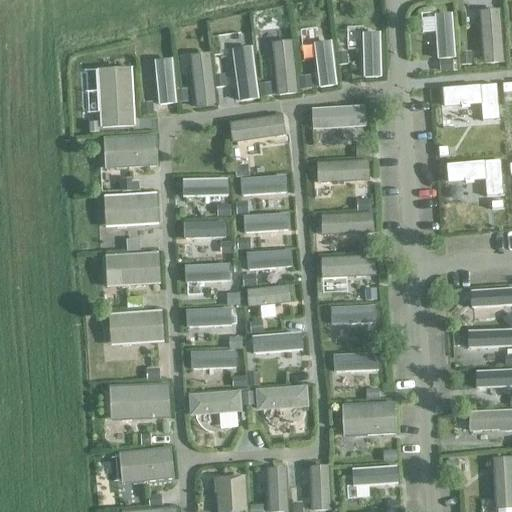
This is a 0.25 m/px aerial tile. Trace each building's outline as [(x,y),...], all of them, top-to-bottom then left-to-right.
[(498,11),(477,12),(481,66),(482,66),(501,64),(498,11)] [(449,15),(432,17),(436,61),(453,59),(449,15)] [(377,34),(361,34),(362,79),(365,79),(378,78),(377,34)] [(289,42),(269,44),(274,96),(295,94),(289,42)] [(328,42),(312,44),(317,89),(334,87),(328,42)] [(231,50),(230,51),(236,102),(255,100),(248,48),(246,48),(231,50)] [(346,53),(334,54),(335,67),(347,65),(346,53)] [(470,53),(458,53),(458,67),(470,66),(470,53)] [(207,55),(187,57),(193,109),(214,108),(207,55)] [(169,61),(152,62),(156,106),(173,105),(169,61)] [(450,62),(437,62),(438,73),(451,73),(450,62)] [(96,70),(99,129),(133,128),(130,69),(96,70)] [(222,76),(213,77),(214,90),(224,89),(222,76)] [(308,77),(297,78),(298,91),(309,89),(308,77)] [(269,84),(257,86),(259,98),(270,97),(269,84)] [(511,84),(502,86),(502,95),(511,94),(511,84)] [(496,86),(441,91),(443,108),(480,105),(482,123),(499,121),(496,86)] [(185,90),(176,91),(177,104),(187,103),(185,90)] [(150,103),(139,104),(140,117),(151,116),(150,103)] [(312,110),(309,110),(310,131),(363,128),(362,108),(312,110)] [(279,117),(226,124),(230,145),(283,137),(279,117)] [(96,123),(86,124),(87,134),(96,133),(96,123)] [(154,137),(110,139),(112,170),(156,168),(154,137)] [(367,148),(354,148),(354,161),(368,160),(367,148)] [(447,149),(439,149),(440,158),(448,157),(447,149)] [(366,162),(314,165),(315,185),(367,182),(366,162)] [(500,162),(446,167),(447,184),(484,181),(486,199),(503,197),(500,162)] [(246,166),(233,168),(234,179),(247,177),(246,166)] [(282,178),(238,181),(239,198),(283,195),(282,178)] [(132,181),(119,181),(120,192),(133,191),(132,181)] [(226,182),(182,183),(182,200),(227,199),(226,182)] [(156,196),(112,199),(114,228),(158,226),(156,196)] [(367,202),(358,202),(358,214),(368,213),(367,202)] [(501,202),(490,203),(491,211),(502,210),(501,202)] [(245,203),(234,204),(234,216),(246,215),(245,203)] [(230,208),(217,208),(217,219),(230,219),(230,208)] [(285,215),(241,219),(241,235),(286,232),(285,215)] [(370,215),(319,217),(320,237),(371,235),(370,215)] [(222,224),(181,225),(181,240),(222,239),(222,224)] [(248,240),(234,241),(235,252),(248,251),(248,240)] [(139,241),(126,242),(126,253),(140,251),(139,241)] [(371,243),(361,243),(361,254),(371,253),(371,243)] [(231,244),(218,244),(218,255),(231,255),(231,244)] [(288,252),(244,256),(245,273),(289,269),(288,252)] [(157,255),(113,257),(115,288),(159,285),(157,255)] [(372,257),(319,260),(320,280),(373,277),(372,257)] [(227,266),(182,268),(182,285),(228,283),(227,266)] [(253,276),(240,277),(241,288),(254,287),(253,276)] [(286,287),(244,292),(246,309),(288,304),(286,287)] [(511,290),(469,293),(470,310),(511,307),(511,290)] [(373,292),(360,293),(361,304),(373,304),(373,292)] [(239,296),(226,296),(226,307),(239,307),(239,296)] [(143,301),(128,302),(128,313),(144,312),(143,301)] [(372,308),(328,310),(328,326),(330,326),(373,325),(372,308)] [(228,311),(183,312),(184,329),(228,327),(228,311)] [(161,313),(117,316),(119,347),(163,344),(161,313)] [(511,317),(508,314),(500,321),(509,330),(511,327),(511,317)] [(260,323),(247,324),(248,336),(261,334),(260,323)] [(511,331),(465,334),(466,350),(511,348),(511,331)] [(298,334),(249,339),(251,356),(299,352),(298,334)] [(239,339),(226,340),(227,351),(240,350),(239,339)] [(374,341),(361,342),(361,353),(374,353),(374,341)] [(232,354),(188,355),(188,372),(232,371),(232,354)] [(375,356),(331,357),(331,374),(334,373),(376,372),(375,356)] [(511,357),(503,357),(503,368),(511,367),(511,357)] [(157,370),(144,371),(145,382),(158,381),(157,370)] [(511,371),(474,374),(475,390),(511,388),(511,371)] [(256,375),(245,376),(246,388),(257,387),(256,375)] [(243,378),(230,379),(231,390),(243,389),(243,378)] [(165,387),(121,389),(123,422),(167,420),(165,387)] [(304,388),(253,392),(255,412),(306,409),(304,388)] [(377,391),(364,391),(365,402),(377,401),(377,391)] [(239,407),(253,406),(252,393),(238,394),(239,407)] [(237,394),(186,397),(187,418),(239,414),(237,394)] [(392,405),(348,407),(349,439),(393,436),(392,405)] [(511,412),(466,414),(467,434),(511,431),(511,412)] [(149,436),(140,436),(140,447),(150,447),(149,436)] [(169,449),(126,453),(129,484),(173,480),(169,449)] [(394,452),(381,453),(382,464),(394,463),(394,452)] [(511,503),(509,460),(491,461),(494,511),(511,510),(511,503)] [(456,462),(446,463),(447,473),(457,473),(456,462)] [(326,469),(308,469),(309,511),(328,511),(328,509),(326,469)] [(351,471),(351,472),(352,488),(396,485),(395,469),(351,471)] [(268,471),(264,471),(266,511),(285,511),(283,470),(268,471)] [(244,511),(243,479),(213,480),(214,511),(244,511)] [(164,496),(151,497),(152,508),(165,507),(164,496)] [(398,511),(398,503),(386,503),(386,511),(398,511)]
